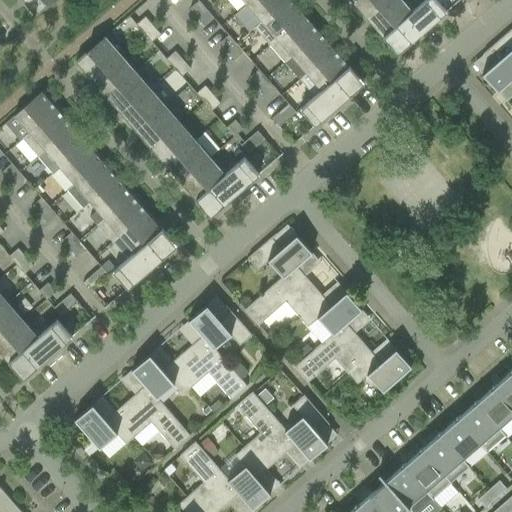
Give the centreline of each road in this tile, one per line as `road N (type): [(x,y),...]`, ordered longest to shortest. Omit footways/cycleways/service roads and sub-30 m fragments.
road 1 (residential): [(19,428),(289,194)]
road 2 (residential): [(441,372),(289,194)]
road 3 (residential): [(280,511),(441,372)]
road 4 (residential): [(289,194),(441,62)]
